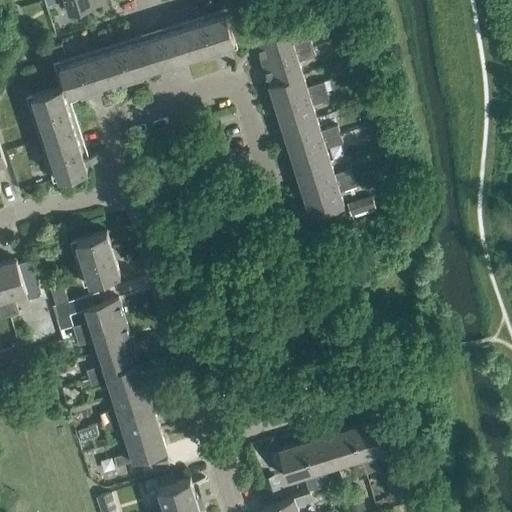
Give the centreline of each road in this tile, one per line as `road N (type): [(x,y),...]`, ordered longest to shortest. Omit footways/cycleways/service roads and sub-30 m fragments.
road 1 (residential): [(151,257),(280,218),(238,85),(111,125),(131,192)]
road 2 (residential): [(229,511),(151,257)]
road 3 (residential): [(0,220),(131,192)]
